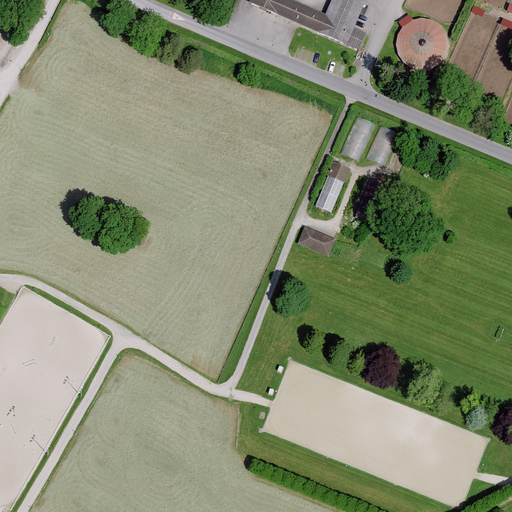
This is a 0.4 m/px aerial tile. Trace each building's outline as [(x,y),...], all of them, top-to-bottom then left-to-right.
[(252,0),(250,5),(360,51),(366,37),(351,30),(363,2),(358,0),(342,0),(334,19),(288,0),(252,0)] [(416,21),(411,23),(408,18),(400,24),(403,28),(397,35),(396,46),(398,57),(403,65),(411,70),(422,73),(433,70),(441,64),(445,56),(448,46),(446,36),(441,27),(432,22),(422,20),(416,21)] [(344,154),(360,158),(371,120),(355,116),(344,154)] [(367,156),(385,164),(398,131),(380,124),(367,156)] [(349,171),(333,165),(317,206),(332,213),(349,171)] [(388,187),(371,180),(357,212),(375,219),(388,187)] [(334,242),(303,229),(296,244),(328,258),(334,242)]
